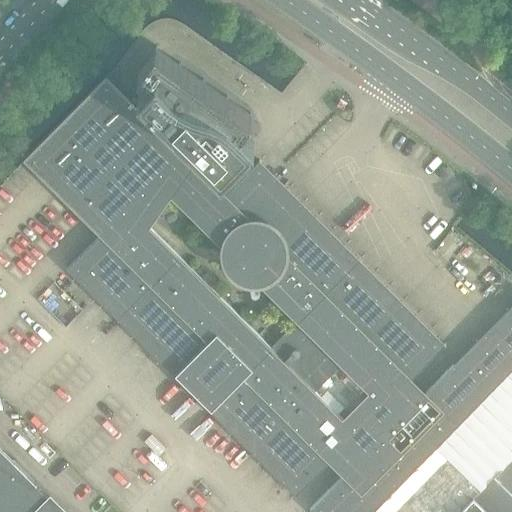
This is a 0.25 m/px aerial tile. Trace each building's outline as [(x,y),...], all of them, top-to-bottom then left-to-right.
[(259,160),(224,194),(214,184),(206,176),(213,166),(221,174),(250,145),(252,143),(251,143),(254,140),(239,128),(252,114),(155,45),(137,71),(155,83),(134,105),(106,77),(25,158),(101,234),(66,268),(295,496),(339,451),(332,445),(350,426),(314,391),(340,364),(376,400),(394,381),(401,388),(445,344),(259,160)] [(369,511),(511,368),(511,304),(309,509),(311,511),(369,511)] [(511,511),(511,371),(376,511),(511,511)] [(0,504),(28,476),(5,454),(0,458),(0,504)] [(37,511),(50,499),(28,476),(0,504),(0,511),(37,511)] [(63,511),(50,499),(37,511),(63,511)]
